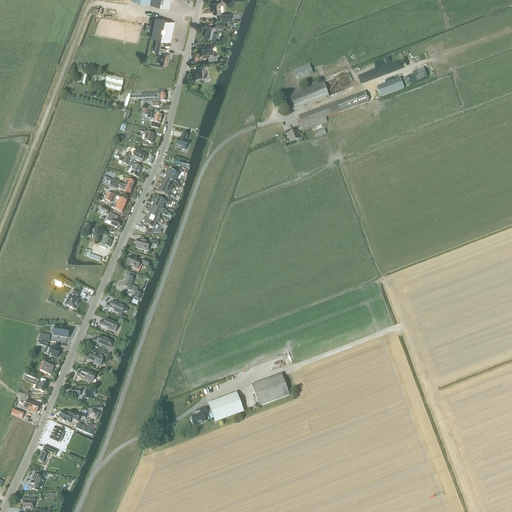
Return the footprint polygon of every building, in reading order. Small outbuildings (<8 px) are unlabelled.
[(213,13),(221,12),(221,5),(222,5),(222,2),(212,3),(213,13)] [(147,24),(146,30),(152,31),(151,37),(171,41),(175,21),(155,17),(153,26),(147,24)] [(215,41),(217,33),(213,32),(215,27),(207,25),(205,37),(211,38),(211,40),(215,41)] [(213,47),(201,49),(202,57),(208,56),(209,61),(218,60),(217,55),(217,52),(213,52),(213,47)] [(168,65),(170,54),(166,53),(167,49),(160,48),(159,53),(161,54),(159,63),(168,65)] [(298,80),(313,74),(310,65),(294,71),(298,80)] [(206,71),(205,66),(198,66),(199,72),(195,72),(196,79),(208,78),(207,71),(206,71)] [(107,74),(104,88),(121,92),(124,78),(107,74)] [(286,112),(329,96),(324,82),(281,98),(286,112)] [(122,106),(120,109),(123,110),(124,111),(126,111),(130,98),(131,99),(143,98),(156,98),(156,95),(158,95),(158,99),(157,99),(157,100),(144,100),(144,104),(152,104),(152,107),(159,107),(159,101),(161,101),(161,102),(165,102),(165,94),(165,90),(157,91),(156,91),(156,92),(155,92),(142,93),(132,94),(131,94),(128,95),(127,97),(127,98),(124,107),(122,106)] [(299,117),(302,125),(304,131),(327,123),(326,118),(344,111),(359,106),(355,96),(340,102),(336,103),(322,108),(299,117)] [(324,129),(315,133),(317,138),(326,134),(324,129)] [(291,142),(299,139),(298,136),(300,135),(297,130),(289,134),(291,139),(290,139),(291,142)] [(152,144),(154,135),(146,133),(144,142),(152,144)] [(178,139),(175,147),(185,150),(188,142),(187,142),(189,135),(182,133),(180,139),(178,139)] [(127,153),(125,158),(134,162),(135,159),(142,162),(144,159),(145,159),(146,159),(147,156),(145,155),(146,154),(140,152),(136,151),(136,150),(132,149),(132,150),(135,152),(133,157),(132,156),(133,156),(127,153)] [(124,160),(122,164),(123,164),(128,166),(131,168),(131,167),(133,168),(130,175),(138,178),(142,168),(134,165),(132,165),(134,162),(125,158),(124,160)] [(165,173),(177,179),(178,177),(179,177),(179,175),(180,176),(182,171),(176,168),(174,173),(169,170),(168,173),(166,172),(165,173)] [(176,182),(177,179),(165,173),(164,175),(166,176),(165,179),(178,185),(179,183),(176,182)] [(125,179),(124,182),(127,183),(126,186),(133,189),(135,183),(125,179)] [(177,188),(178,185),(165,179),(164,182),(161,181),(160,183),(173,188),(174,187),(177,188)] [(171,193),(173,188),(160,183),(160,185),(162,186),(161,188),(171,193)] [(123,185),(120,190),(130,195),(133,189),(126,186),(123,185)] [(169,198),(171,193),(161,188),(160,191),(157,190),(156,192),(169,198)] [(152,201),(165,207),(165,205),(166,204),(168,205),(169,204),(170,204),(172,200),(164,197),(162,200),(157,198),(155,200),(153,199),(152,201)] [(119,202),(117,205),(124,208),(127,202),(117,198),(116,201),(119,202)] [(166,213),(167,211),(166,210),(163,209),(165,207),(152,201),(151,203),(153,204),(152,207),(166,213)] [(122,213),(124,208),(117,205),(116,207),(114,206),(112,209),(122,213)] [(107,216),(110,210),(103,207),(100,213),(107,216)] [(148,210),(160,216),(161,214),(164,215),(165,215),(166,213),(152,207),(151,210),(149,208),(148,210)] [(161,222),(162,221),(161,220),(161,219),(159,219),(160,216),(148,210),(147,212),(149,213),(148,216),(161,222)] [(106,221),(105,223),(111,226),(118,229),(120,224),(117,222),(118,218),(110,213),(106,221)] [(143,219),(156,225),(157,223),(160,224),(161,224),(162,222),(161,222),(148,216),(147,219),(144,217),(143,219)] [(154,230),(156,225),(143,219),(143,221),(145,222),(144,224),(143,224),(141,228),(147,230),(148,227),(154,230)] [(90,231),(92,225),(86,223),(84,229),(90,231)] [(108,239),(109,237),(104,235),(103,238),(99,246),(106,249),(107,247),(109,248),(112,241),(108,239)] [(148,251),(150,244),(138,241),(136,248),(148,251)] [(131,257),(127,265),(133,268),(132,269),(139,272),(142,266),(141,265),(141,264),(148,267),(150,263),(143,260),(142,262),(131,257)] [(140,301),(142,294),(137,292),(138,289),(132,286),(135,279),(127,276),(123,287),(130,290),(129,291),(136,293),(134,298),(140,301)] [(65,298),(62,304),(66,305),(65,306),(74,310),(76,306),(77,307),(78,304),(77,304),(79,300),(77,299),(80,293),(74,290),(72,297),(70,296),(68,300),(65,298)] [(118,303),(115,302),(114,303),(112,302),(110,305),(108,303),(106,308),(122,315),(123,312),(124,312),(125,313),(126,313),(127,312),(127,311),(128,310),(128,309),(127,309),(127,308),(126,307),(125,307),(118,305),(118,303)] [(119,325),(106,319),(104,322),(101,321),(99,326),(115,333),(119,325)] [(55,327),(53,336),(68,338),(70,329),(55,327)] [(109,350),(112,342),(99,337),(98,340),(95,338),(92,347),(97,349),(98,345),(109,350)] [(47,347),(44,353),(57,358),(59,351),(47,347)] [(104,359),(91,353),(90,356),(87,355),(85,360),(101,366),(104,359)] [(51,376),(54,367),(49,365),(51,362),(44,359),(42,363),(44,363),(41,372),(51,376)] [(96,375),(84,370),(82,373),(79,372),(77,376),(93,383),(96,375)] [(39,382),(40,379),(27,374),(25,379),(35,383),(35,385),(36,386),(35,390),(38,391),(38,392),(44,394),(47,386),(40,384),(37,383),(38,382),(39,382)] [(259,407),(290,396),(282,374),(251,385),(259,407)] [(201,413),(191,417),(194,426),(206,421),(204,416),(208,414),(208,413),(211,411),(216,423),(244,413),(236,393),(208,404),(210,408),(206,409),(206,407),(199,410),(201,413)] [(27,401),(24,409),(37,414),(40,405),(27,401)] [(14,409),(12,413),(23,417),(24,413),(14,409)] [(89,417),(96,421),(99,414),(92,410),(89,417)] [(62,412),(59,419),(63,420),(62,421),(66,422),(69,423),(71,419),(74,421),(77,422),(78,422),(80,417),(80,416),(70,412),(69,415),(62,412)] [(55,427),(50,439),(58,443),(58,442),(60,442),(62,439),(60,438),(63,431),(62,430),(63,427),(57,424),(56,427),(55,427)] [(38,461),(43,463),(40,470),(42,471),(45,464),(43,463),(47,455),(48,455),(50,452),(56,455),(57,451),(45,446),(42,452),(38,461)] [(34,474),(30,484),(34,485),(32,489),(37,491),(39,487),(40,487),(40,488),(42,489),(44,482),(42,481),(43,478),(34,474)] [(26,509),(33,509),(34,503),(35,503),(36,499),(23,498),(23,502),(24,502),(23,509),(26,509)]
